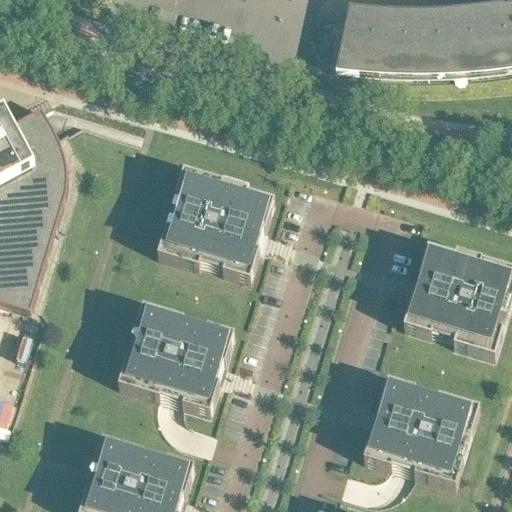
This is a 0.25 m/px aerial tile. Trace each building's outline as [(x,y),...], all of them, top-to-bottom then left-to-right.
[(511,0),(506,0),(509,12),(501,14),(485,16),(474,17),(464,18),(445,19),(428,19),(411,20),(394,19),(386,19),(368,17),(350,16),(339,80),(374,84),(409,85),(447,85),(485,82),(511,78),(511,0)] [(57,145),(42,118),(12,134),(5,121),(0,123),(0,310),(31,320),(66,205),(66,202),(67,198),(68,194),(68,190),(68,187),(68,183),(68,180),(68,177),(67,173),(66,167),(65,164),(64,161),(63,157),(60,152),(58,146),(68,141),(68,139),(57,145)] [(166,237),(158,264),(199,276),(201,270),(223,277),(223,280),(251,289),(260,259),(260,258),(256,257),(262,239),(266,240),(266,239),(275,209),(248,200),(249,195),(224,188),(223,190),(184,178),(176,206),(185,208),(176,240),(166,237)] [(413,305),(404,335),(431,344),(433,340),(455,346),(453,353),(495,366),(511,308),(511,277),(482,268),(482,266),(457,258),(455,263),(428,255),(419,286),(422,287),(417,306),(413,305)] [(184,326),(143,314),(135,341),(144,344),(136,370),(127,367),(119,394),(158,406),(159,406),(160,407),(161,404),(173,407),(184,410),(183,414),(185,414),(211,422),(219,393),(220,391),(216,390),(222,371),(226,373),(226,372),(235,341),(207,333),(206,337),(183,330),(184,326)] [(416,396),(388,388),(379,419),(382,420),(377,438),(373,437),(364,468),(392,477),(393,473),(404,477),(415,480),(414,484),(456,496),(480,416),(438,403),(437,407),(415,399),(416,396)] [(166,469),(143,462),(144,459),(103,447),(95,474),(104,477),(96,503),(87,500),(83,511),(179,511),(182,504),(185,505),(195,474),(167,466),(166,469)]
